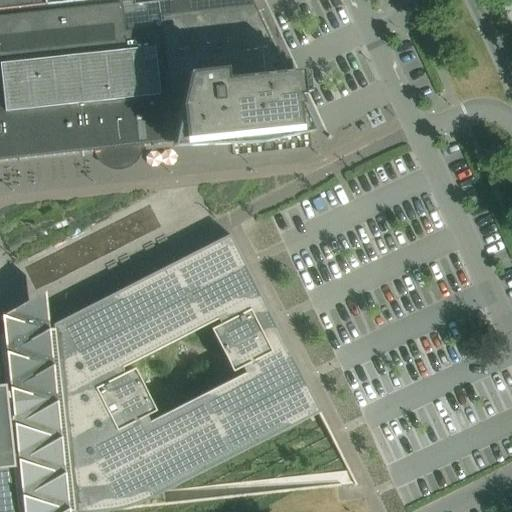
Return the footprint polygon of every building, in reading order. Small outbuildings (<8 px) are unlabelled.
[(0,0),(0,12),(35,8),(106,0),(0,0)] [(171,142),(170,131),(169,120),(168,109),(166,98),(165,87),(164,76),(163,64),(164,64),(189,61),(188,52),(270,43),(253,6),(183,14),(159,17),(160,28),(123,32),(120,5),(0,18),(0,160),(96,151),(96,153),(98,157),(102,161),(105,165),(110,167),(114,168),(119,168),(124,167),(128,165),(132,162),(135,158),(137,153),(138,148),(138,146),(171,142)] [(164,64),(171,131),(173,142),(199,139),(309,127),(270,43),(188,52),(189,61),(164,64)] [(0,511),(113,511),(124,510),(132,507),(138,505),(152,499),(163,493),(167,492),(318,414),(320,413),(229,235),(52,326),(53,330),(48,330),(44,292),(1,317),(3,335),(0,335),(0,511)] [(351,336),(445,300),(437,279),(422,284),(419,277),(338,307),(345,326),(347,325),(351,336)]
